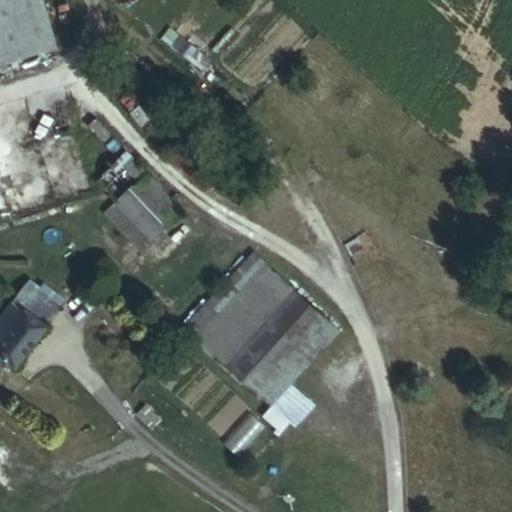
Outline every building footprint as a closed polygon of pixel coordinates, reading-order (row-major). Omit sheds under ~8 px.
[(0,0),(0,61),(41,51),(24,0),(0,0)] [(225,182),(190,144),(174,160),(208,198),(225,182)] [(193,214),(135,156),(108,183),(127,206),(117,216),(152,253),(193,214)] [(211,372),(281,299),(251,271),(182,345),(211,372)] [(0,365),(42,318),(11,291),(0,304),(0,365)] [(310,327),(281,299),(211,372),(241,400),(310,327)]
